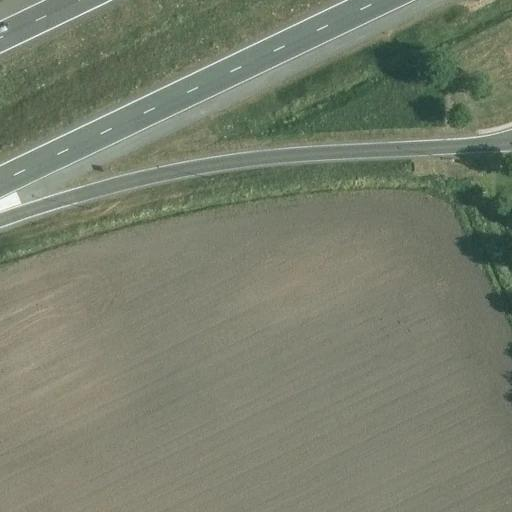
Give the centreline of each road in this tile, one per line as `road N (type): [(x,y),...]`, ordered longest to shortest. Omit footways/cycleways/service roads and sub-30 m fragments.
road 1 (motorway): [(0,222),(204,167),(494,145)]
road 2 (motorway): [(0,183),(381,0)]
